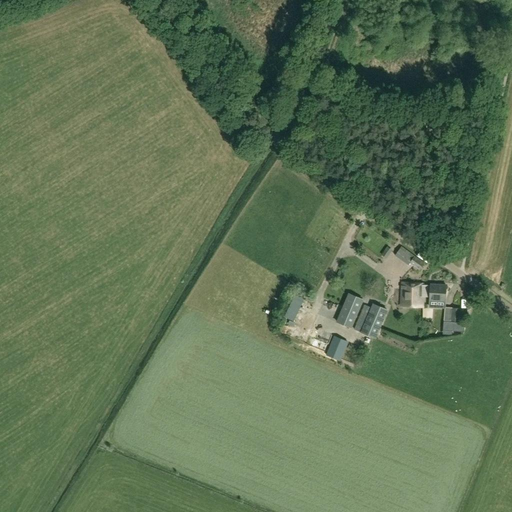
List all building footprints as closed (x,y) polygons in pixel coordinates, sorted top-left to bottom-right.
[(384,242),(380,250),(386,253),(390,245),(384,242)] [(424,264),(415,256),(401,247),(395,255),(408,265),(410,263),(419,270),(424,264)] [(335,267),(341,271),(345,265),(340,261),(335,267)] [(423,297),(423,285),(423,284),(402,283),(401,306),(422,308),(423,297)] [(430,286),(423,285),(423,297),(430,297),(429,301),(445,302),(446,286),(430,285),(430,286)] [(336,322),(351,328),(363,300),(348,294),(336,322)] [(304,300),(294,295),(284,317),(294,321),(304,300)] [(372,304),(361,332),(375,338),(387,310),(372,304)] [(318,307),(316,316),(333,321),(335,312),(318,307)] [(460,320),(461,309),(451,308),(451,319),(460,320)] [(347,342),(335,337),(327,355),(339,360),(347,342)]
